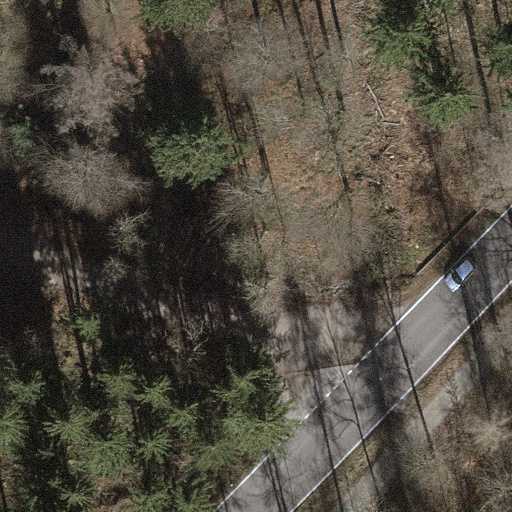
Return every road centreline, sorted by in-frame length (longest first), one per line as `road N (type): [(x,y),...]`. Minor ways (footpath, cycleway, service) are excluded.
road 1 (track): [(372,388),(0,241)]
road 2 (tertiary): [(511,243),(250,511)]
